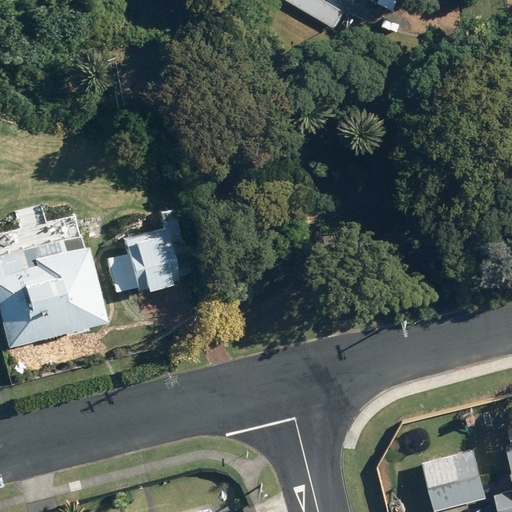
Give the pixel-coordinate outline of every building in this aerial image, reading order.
[(345,0),(303,0),(338,20),(349,2),(345,0)] [(141,288),(183,277),(182,274),(194,271),(182,224),(128,238),(141,288)] [(84,232),(0,254),(0,300),(11,343),(112,317),(92,242),(87,244),(84,232)] [(500,511),(511,511),(511,440),(505,442),(511,468),(511,486),(495,492),(500,511)] [(435,508),(486,495),(473,447),(422,460),(435,508)] [(220,511),(217,498),(165,511),(220,511)]
